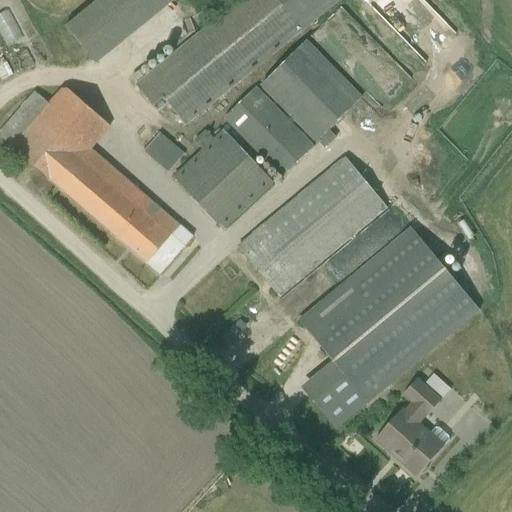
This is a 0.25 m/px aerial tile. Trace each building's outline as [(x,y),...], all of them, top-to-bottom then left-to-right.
[(95,66),(173,3),(172,0),(171,0),(99,0),(65,28),(95,66)] [(239,0),(135,87),(152,107),(163,100),(186,128),(340,0),(239,0)] [(307,43),(260,88),(316,145),(318,143),(325,151),(336,140),(328,132),(362,100),(307,43)] [(281,179),(313,147),(256,89),(224,120),(281,179)] [(34,94),(0,134),(0,138),(108,232),(142,194),(91,152),(110,128),(67,91),(61,90),(48,106),(34,94)] [(273,185),(223,131),(213,140),(205,132),(192,144),(199,152),(172,178),(223,232),(273,185)] [(159,134),(143,153),(169,175),(185,156),(159,134)] [(386,210),(345,160),(239,249),(278,298),(329,259),(350,240),(386,210)] [(193,238),(142,194),(108,232),(159,277),(193,238)] [(331,362),(367,405),(368,406),(480,314),(410,230),(299,322),(331,362)] [(367,405),(331,362),(301,388),(337,432),(355,418),(354,416),(367,405)] [(442,400),(450,391),(433,376),(425,385),(442,400)] [(401,411),(375,441),(417,478),(420,474),(424,474),(427,470),(427,466),(449,442),(449,438),(439,430),(435,429),(430,435),(420,425),(441,401),(417,380),(402,397),(410,405),(403,413),(401,411)]
